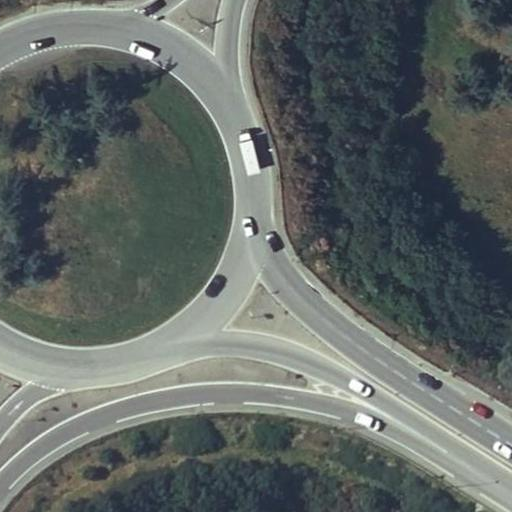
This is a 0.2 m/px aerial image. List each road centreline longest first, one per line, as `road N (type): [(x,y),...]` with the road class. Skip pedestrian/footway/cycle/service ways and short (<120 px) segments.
road 1 (motorway): [(0,484),(44,443),(94,415),(196,391),(301,399),(436,446)]
road 2 (primary): [(511,444),(298,298),(251,237)]
road 3 (primary): [(178,340),(268,346),(313,362),(388,404),(436,446)]
road 4 (primary): [(251,237),(253,165),(226,98)]
road 5 (primary): [(128,30),(64,26),(0,48)]
road 6 (primary): [(178,340),(236,277),(251,237)]
road 7 (primary): [(226,98),(202,71),(128,30)]
